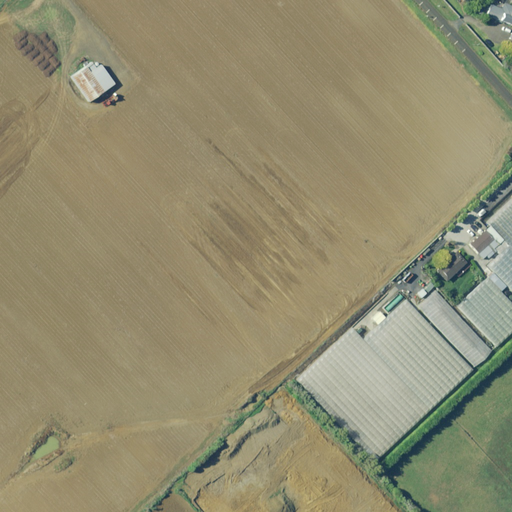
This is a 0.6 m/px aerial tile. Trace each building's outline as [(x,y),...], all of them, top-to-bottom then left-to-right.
[(511,6),(503,3),(502,6),(490,1),(485,15),(511,26),(511,25),(511,31),(509,39),(511,39),(511,6)] [(96,60),(91,63),(71,77),(88,102),(113,84),(96,60)] [(509,246),(489,264),(511,289),(511,198),(486,222),(509,246)] [(436,271),(445,282),(457,270),(464,272),(470,267),(456,252),(436,271)] [(495,275),(489,270),(485,274),(491,279),(495,275)] [(511,304),(488,279),(458,307),(497,347),(511,333),(511,304)] [(426,293),(421,289),(416,294),(420,298),(426,293)] [(435,289),(417,305),(475,366),(492,350),(435,289)] [(356,329),(303,379),(377,457),(472,368),(407,300),(366,339),(356,329)]
